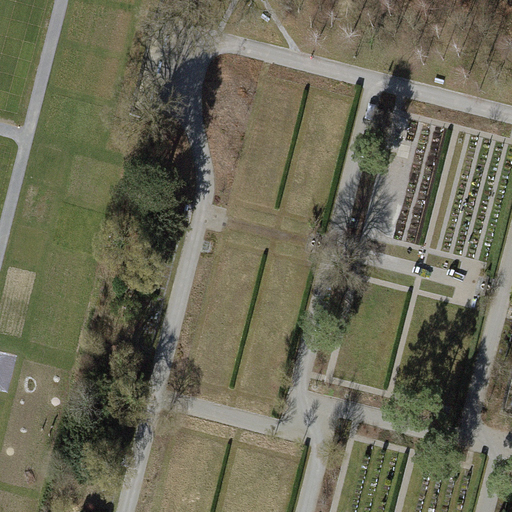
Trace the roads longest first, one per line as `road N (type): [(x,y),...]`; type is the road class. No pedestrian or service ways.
road 1 (track): [(511,118),(270,52),(197,43),(184,94),(202,171),(199,212),(128,511)]
road 2 (track): [(511,259),(469,428),(448,438),(331,408),(284,432),(158,396)]
road 3 (track): [(306,511),(323,441),(301,388),(376,79)]
road 4 (track): [(199,212),(503,291)]
road 5 (track): [(63,0),(0,250)]
